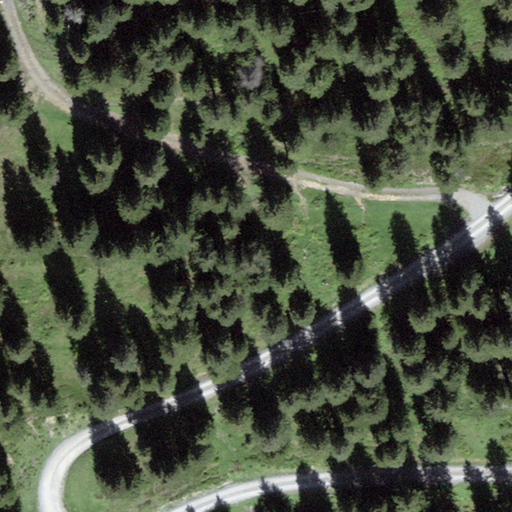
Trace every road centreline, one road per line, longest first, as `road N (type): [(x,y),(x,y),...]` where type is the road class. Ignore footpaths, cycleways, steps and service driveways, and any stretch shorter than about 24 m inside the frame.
road 1 (track): [(511,199),(479,230),(248,371),(79,440),(50,481),(53,511)]
road 2 (track): [(187,511),(239,491),(307,480),(511,472)]
